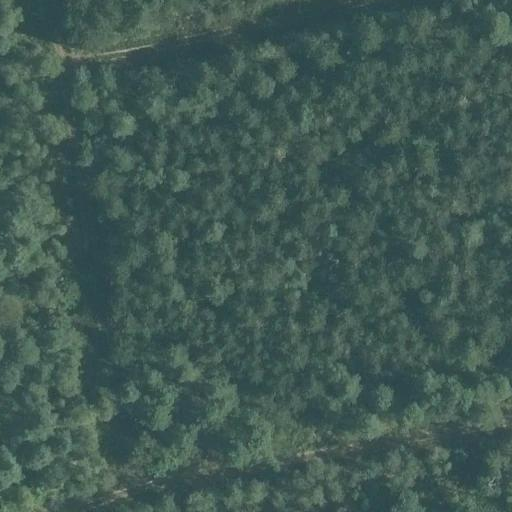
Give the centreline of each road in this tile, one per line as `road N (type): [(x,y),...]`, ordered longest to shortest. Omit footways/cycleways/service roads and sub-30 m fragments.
road 1 (track): [(126,492),(50,0)]
road 2 (track): [(511,423),(214,472),(78,511)]
road 3 (track): [(380,0),(60,67)]
